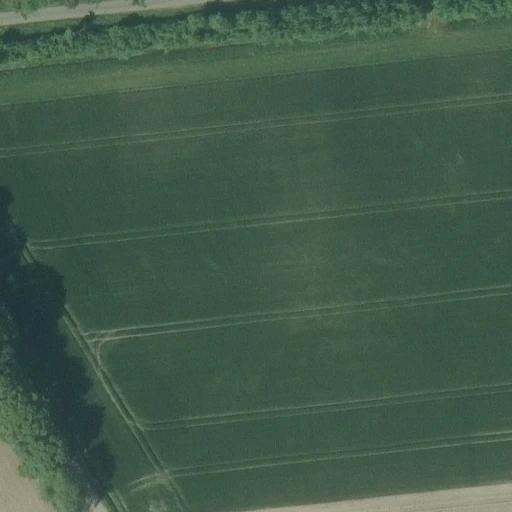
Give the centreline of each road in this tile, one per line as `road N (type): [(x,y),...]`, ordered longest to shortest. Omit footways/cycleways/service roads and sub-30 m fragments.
road 1 (unclassified): [(0,24),(211,0)]
road 2 (track): [(0,335),(106,511)]
